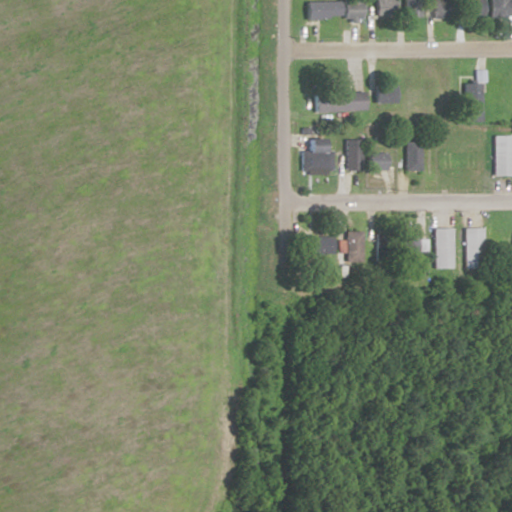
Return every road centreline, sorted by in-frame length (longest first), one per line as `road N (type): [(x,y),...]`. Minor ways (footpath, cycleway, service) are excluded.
road 1 (residential): [(511,200),(272,203)]
road 2 (residential): [(511,50),(274,50)]
road 3 (residential): [(272,203),(274,0)]
